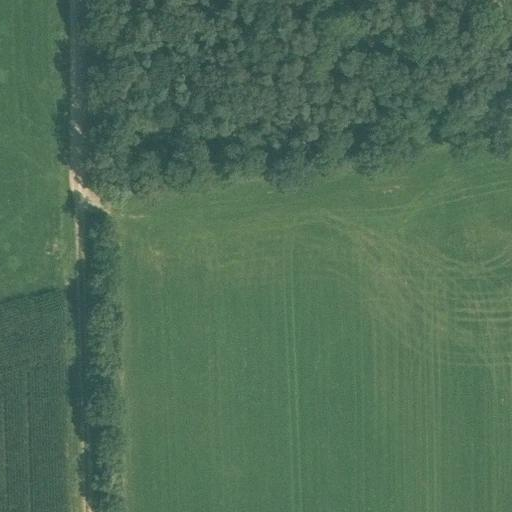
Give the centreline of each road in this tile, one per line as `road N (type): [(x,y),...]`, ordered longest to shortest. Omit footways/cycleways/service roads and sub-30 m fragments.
road 1 (track): [(76,0),(88,511)]
road 2 (track): [(372,0),(470,135)]
